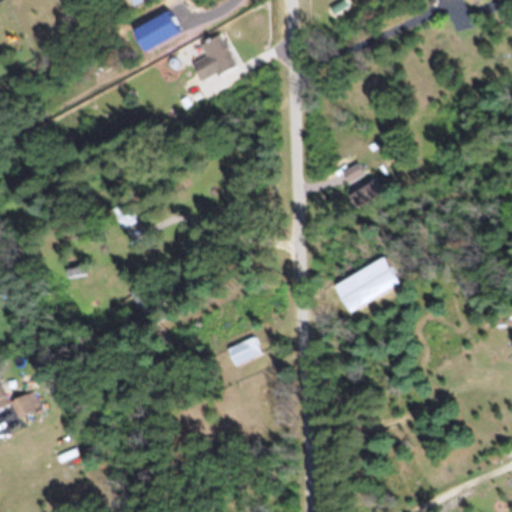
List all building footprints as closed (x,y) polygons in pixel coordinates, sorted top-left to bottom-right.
[(126,0),(132,13),(150,5),(147,0),(126,0)] [(462,0),(469,14),(495,0),(462,0)] [(235,72),(219,41),(199,52),(205,63),(190,70),(200,90),(235,72)] [(340,180),(359,215),(381,204),(362,169),(340,180)] [(137,229),(127,208),(111,216),(121,237),(137,229)] [(399,291),(384,266),(335,294),(349,320),(399,291)] [(511,342),(511,333),(500,339),(504,346),(511,342)] [(234,373),(263,360),(255,343),(226,356),(234,373)] [(0,415),(9,411),(0,393),(0,415)] [(36,415),(27,399),(10,410),(20,425),(36,415)] [(34,474),(46,469),(43,459),(30,464),(34,474)]
